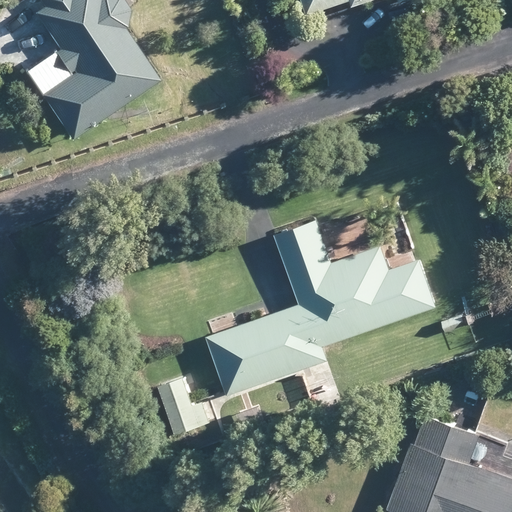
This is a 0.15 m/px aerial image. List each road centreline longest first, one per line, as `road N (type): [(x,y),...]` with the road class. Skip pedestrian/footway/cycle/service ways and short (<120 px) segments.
road 1 (residential): [(0,216),(511,44)]
road 2 (residential): [(113,511),(0,291)]
